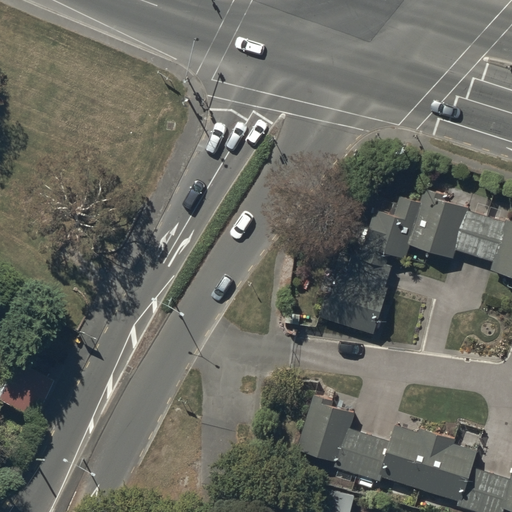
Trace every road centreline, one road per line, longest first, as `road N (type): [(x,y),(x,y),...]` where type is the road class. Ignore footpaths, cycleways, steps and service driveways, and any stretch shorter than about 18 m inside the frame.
road 1 (tertiary): [(377,75),(270,207),(143,338)]
road 2 (tertiary): [(143,338),(195,217),(287,48)]
road 3 (tertiary): [(143,338),(59,511)]
road 4 (trunk): [(287,48),(144,0)]
road 5 (trunk): [(511,116),(377,75)]
